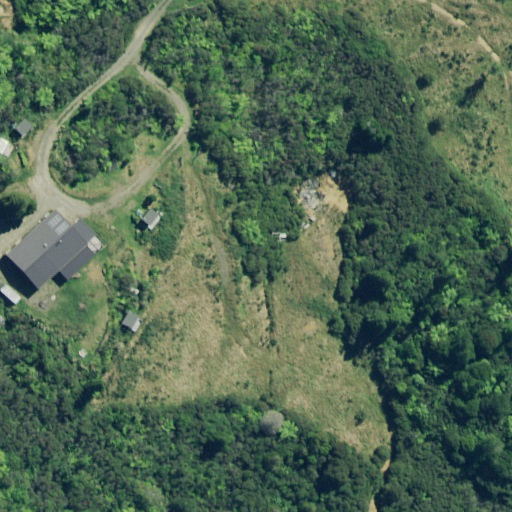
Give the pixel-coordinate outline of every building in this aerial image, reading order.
[(155,153),(146,144),(138,153),(147,161),(155,153)] [(117,169),(110,161),(100,171),(107,179),(117,169)] [(348,168),(327,169),(329,183),(349,181),(348,168)] [(193,175),(182,177),(185,200),(196,199),(193,175)] [(159,217),(148,210),(141,221),(153,228),(159,217)]
